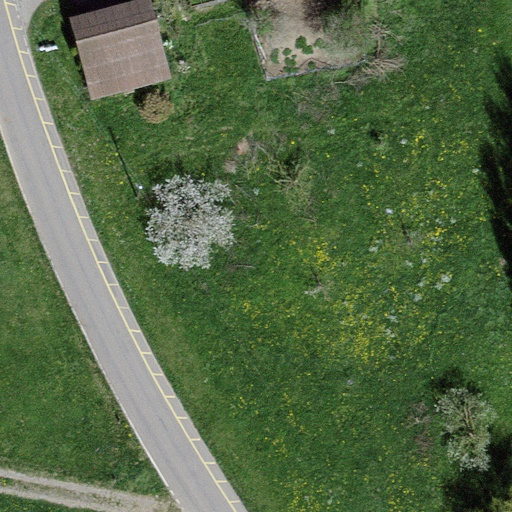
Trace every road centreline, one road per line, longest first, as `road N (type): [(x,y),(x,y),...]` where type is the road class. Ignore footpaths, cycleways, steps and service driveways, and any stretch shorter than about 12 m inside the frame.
road 1 (unclassified): [(0,37),(72,242),(138,383),(213,511)]
road 2 (track): [(176,511),(0,483)]
